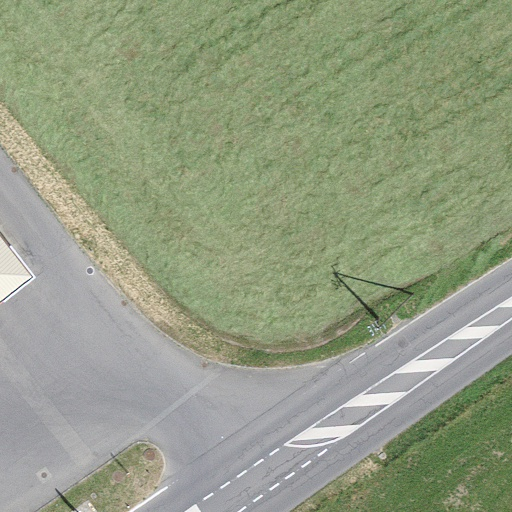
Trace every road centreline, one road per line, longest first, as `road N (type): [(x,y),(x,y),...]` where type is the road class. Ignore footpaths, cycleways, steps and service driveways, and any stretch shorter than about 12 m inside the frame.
road 1 (unknown): [(0,252),(233,508)]
road 2 (secondary): [(228,511),(511,313)]
